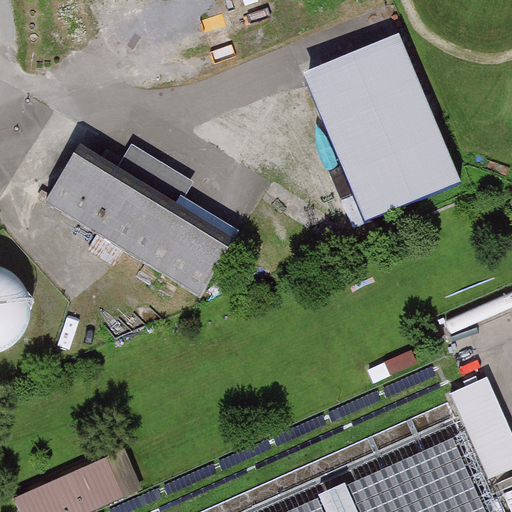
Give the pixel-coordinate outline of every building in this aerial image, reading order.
[(392,38),(295,79),(358,229),(456,188),(392,38)] [(72,153),(38,208),(194,305),(228,251),(72,153)] [(0,353),(3,353),(12,345),(21,331),(24,317),(22,301),(13,284),(0,274),(0,273),(0,353)] [(511,297),(511,296),(443,325),(448,337),(511,310),(511,297)] [(411,349),(367,369),(374,384),(418,365),(411,349)] [(511,456),(487,391),(449,405),(479,484),(511,471),(511,456)] [(115,453),(5,502),(9,511),(91,511),(133,494),(115,453)]
